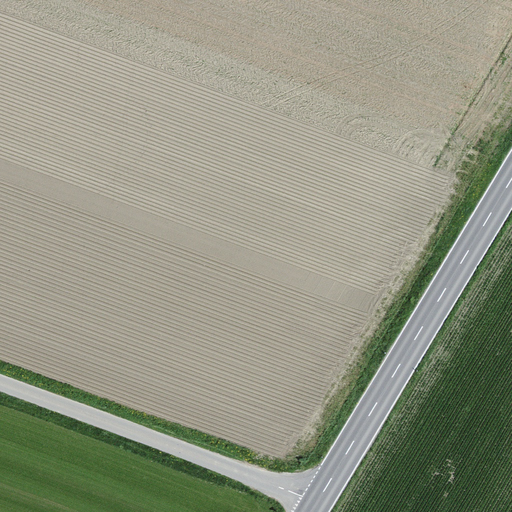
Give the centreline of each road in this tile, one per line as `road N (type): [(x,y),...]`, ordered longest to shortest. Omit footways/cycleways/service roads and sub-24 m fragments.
road 1 (tertiary): [(310,511),(511,178)]
road 2 (track): [(317,500),(0,383)]
